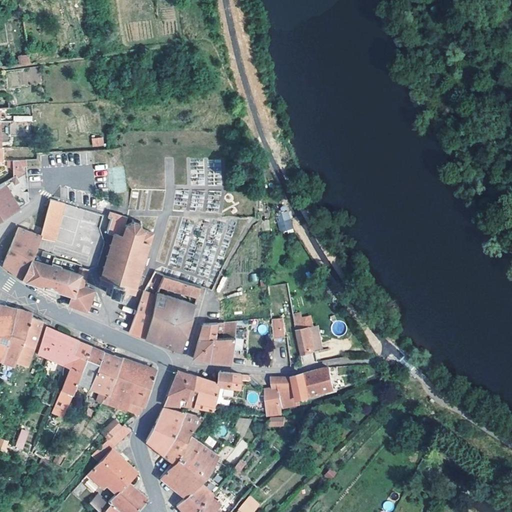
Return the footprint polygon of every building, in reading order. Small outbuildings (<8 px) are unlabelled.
[(19,65),(29,64),(27,54),(18,55),(19,65)] [(0,109),(8,109),(8,95),(0,95),(0,109)] [(92,147),(104,146),(103,137),(91,138),(92,147)] [(23,171),(20,167),(16,161),(12,162),(12,177),(10,178),(14,184),(18,181),(15,176),(23,171)] [(0,184),(0,219),(19,208),(4,182),(0,184)] [(48,209),(61,212),(63,204),(50,200),(48,209)] [(40,236),(41,237),(54,241),(61,212),(48,209),(40,236)] [(289,210),(276,213),(280,233),(293,230),(289,210)] [(135,290),(137,290),(137,289),(135,288),(138,279),(140,280),(140,278),(139,277),(141,269),(143,269),(144,267),(142,267),(144,257),(146,258),(146,256),(145,255),(147,247),(149,247),(150,246),(149,245),(152,234),(142,231),(140,226),(141,224),(139,223),(138,224),(133,222),(133,220),(131,220),(131,223),(126,226),(125,225),(127,219),(116,215),(114,215),(109,213),(108,217),(111,218),(110,221),(107,232),(107,234),(112,235),(111,236),(113,237),(111,245),(109,245),(109,247),(110,247),(108,256),(106,256),(105,257),(107,258),(105,267),(102,266),(102,268),(104,269),(101,278),(99,277),(99,279),(100,280),(100,284),(107,286),(105,293),(112,295),(112,293),(119,295),(118,297),(124,298),(125,291),(134,294),(135,290)] [(99,230),(107,232),(110,221),(111,218),(108,217),(102,216),(99,230)] [(31,258),(32,259),(41,237),(40,236),(17,228),(2,265),(10,271),(20,278),(21,279),(31,258)] [(32,259),(31,258),(21,279),(49,288),(71,295),(69,305),(88,312),(95,291),(83,286),(87,270),(81,268),(81,266),(54,258),(55,256),(43,251),(39,261),(32,259)] [(141,337),(145,338),(158,294),(160,287),(163,276),(154,272),(143,292),(128,333),(141,337)] [(199,286),(163,276),(160,287),(197,297),(198,294),(200,287),(199,286)] [(158,294),(145,338),(161,344),(168,346),(182,350),(195,305),(188,303),(158,294)] [(0,361),(0,362),(13,367),(13,365),(26,368),(41,326),(42,321),(31,317),(32,313),(19,309),(0,303),(0,361)] [(233,322),(223,323),(223,334),(223,339),(214,339),(212,340),(209,361),(229,364),(230,364),(234,337),(233,322)] [(215,333),(223,334),(223,323),(202,325),(199,337),(198,340),(212,340),(214,339),(215,333)] [(47,357),(67,366),(78,341),(77,340),(73,339),(45,328),(37,354),(47,357)] [(301,354),(312,352),(308,329),(296,332),(296,335),(301,354)] [(205,360),(209,361),(212,340),(198,340),(193,358),(205,360)] [(63,418),(78,383),(91,346),(78,341),(67,366),(71,367),(67,379),(64,386),(52,413),(63,418)] [(78,383),(90,388),(104,352),(94,348),(91,346),(78,383)] [(108,394),(108,393),(122,358),(118,357),(104,352),(90,388),(100,392),(108,394)] [(147,367),(122,358),(108,393),(129,400),(126,411),(136,415),(145,406),(157,370),(147,367)] [(306,371),(311,393),(337,386),(331,364),(314,369),(306,371)] [(164,404),(185,406),(194,375),(177,370),(169,388),(164,404)] [(301,396),(311,393),(306,371),(296,374),(274,374),(276,385),(267,386),(267,391),(269,408),(269,412),(283,410),(283,409),(284,405),(302,401),(301,396)] [(239,388),(240,379),(240,374),(231,373),(219,372),(217,382),(217,385),(239,388)] [(213,405),(213,402),(217,386),(217,385),(217,382),(202,378),(194,375),(185,406),(199,408),(212,410),(213,405)] [(217,386),(213,402),(220,403),(222,387),(217,386)] [(102,405),(103,403),(108,394),(100,392),(96,403),(102,405)] [(103,403),(126,411),(129,400),(108,393),(108,394),(103,403)] [(153,446),(163,454),(183,412),(162,407),(158,415),(146,441),(153,446)] [(172,461),(190,434),(203,415),(187,413),(183,412),(163,454),(166,456),(172,461)] [(268,419),(266,422),(266,425),(285,424),(285,421),(296,420),(295,413),(270,416),(268,419)] [(107,427),(114,434),(122,426),(120,424),(115,420),(107,427)] [(111,448),(112,448),(131,431),(125,424),(124,424),(122,426),(114,434),(106,442),(111,448)] [(15,446),(20,449),(26,432),(21,430),(15,446)] [(205,474),(210,467),(217,454),(190,434),(172,461),(160,477),(172,487),(185,498),(205,474)] [(0,450),(5,452),(9,441),(0,438),(0,450)] [(98,463),(111,448),(106,442),(92,456),(94,458),(98,463)] [(117,493),(128,482),(138,472),(124,459),(112,448),(111,448),(98,463),(82,481),(97,495),(99,493),(108,484),(117,493)] [(240,457),(230,470),(234,473),(243,460),(240,457)] [(225,477),(210,467),(205,474),(218,484),(225,477)] [(325,475),(332,480),(336,472),(329,468),(325,475)] [(181,511),(182,511),(194,511),(208,495),(218,484),(205,474),(185,498),(175,505),(181,511)] [(136,511),(149,498),(138,489),(128,482),(117,493),(109,502),(111,504),(102,511),(136,511)] [(91,503),(100,511),(102,511),(111,504),(109,502),(99,493),(97,495),(91,503)] [(221,511),(216,508),(219,505),(208,495),(194,511),(221,511)] [(241,511),(250,511),(253,510),(248,506),(252,501),(247,497),(238,509),(241,511)] [(248,506),(253,510),(257,505),(252,501),(248,506)] [(382,509),(392,511),(394,503),(384,501),(382,509)]
